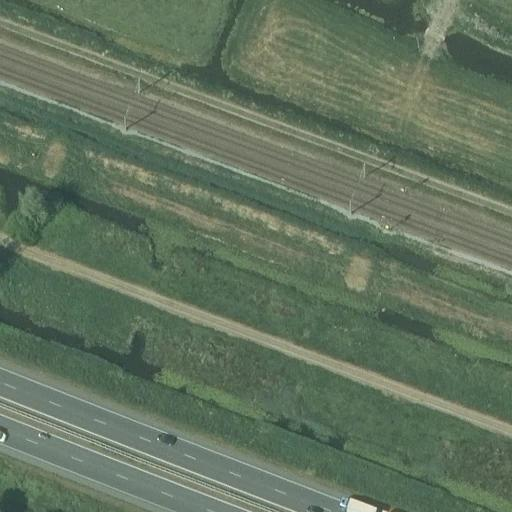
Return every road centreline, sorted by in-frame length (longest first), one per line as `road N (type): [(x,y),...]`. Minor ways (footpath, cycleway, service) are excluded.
road 1 (track): [(511,433),(0,240)]
road 2 (track): [(0,24),(511,214)]
road 3 (trunk): [(340,511),(0,382)]
road 4 (trunk): [(0,429),(211,511)]
